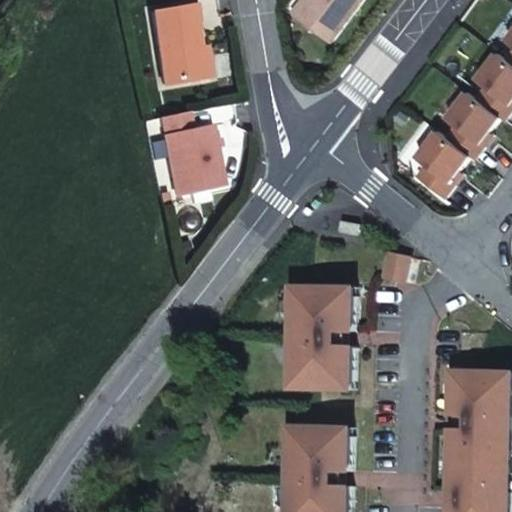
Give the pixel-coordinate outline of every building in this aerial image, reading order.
[(300,17),(312,0),(306,0),(296,14),(300,17)] [(312,0),(300,17),(333,42),(364,0),(312,0)] [(199,49),(192,8),(152,14),(164,85),(211,77),(206,48),(199,49)] [(490,87),(481,99),(504,117),(508,120),(511,115),(511,60),(502,53),(481,79),(490,87)] [(460,125),(451,138),(474,156),(478,159),(489,146),(485,143),(494,131),(504,117),(481,99),(472,92),(451,119),(460,125)] [(190,131),(187,113),(162,118),(166,137),(164,137),(177,195),(224,184),(211,126),(190,131)] [(451,138),(442,131),(421,157),(430,164),(421,177),(449,198),(459,185),(455,182),(464,170),(474,156),(451,138)] [(485,143),(489,146),(497,134),(494,131),(485,143)] [(455,182),(459,185),(468,174),(464,170),(455,182)] [(345,220),(343,230),(361,234),(363,223),(345,220)] [(406,280),(412,256),(392,251),(387,275),(406,280)] [(296,284),(296,303),(304,302),(305,285),(296,284)] [(304,302),(296,303),(294,370),(302,370),(302,388),(339,387),(339,379),(357,380),(358,344),(340,344),(341,328),(359,329),(360,294),(342,294),(342,285),(305,285),(304,302)] [(360,294),(360,285),(342,285),(342,294),(360,294)] [(359,329),(341,328),(340,344),(358,344),(359,329)] [(511,370),(457,369),(455,413),(464,413),(473,413),(473,428),(464,428),(455,428),(452,511),(511,511),(511,491),(508,491),(510,455),(511,455),(511,388),(511,389),(511,370)] [(294,370),(294,388),(302,388),(302,370),(294,370)] [(357,388),(357,380),(339,379),(339,387),(357,388)] [(154,418),(141,416),(137,421),(139,433),(144,439),(141,441),(137,445),(134,449),(132,456),(132,462),(135,469),(139,474),(145,478),(150,479),(158,479),(164,477),(168,474),(173,468),(174,463),(175,456),(174,451),(179,452),(184,452),(189,451),(195,448),(199,443),(201,437),(202,431),(202,425),(200,419),(196,415),(191,412),(185,410),(178,410),(174,411),(169,414),(165,417),(163,421),(161,425),(154,418)] [(473,413),(464,413),(464,428),(473,428),(473,413)] [(300,425),(292,424),(291,442),(300,442),(300,425)] [(338,426),(300,425),(300,442),(291,442),(289,509),(298,509),(297,511),(353,511),(354,485),(336,484),(337,470),(355,470),(356,435),(337,434),(338,426)] [(356,426),(338,426),(337,434),(356,435),(356,426)] [(354,485),(355,470),(337,470),(336,484),(354,485)]
